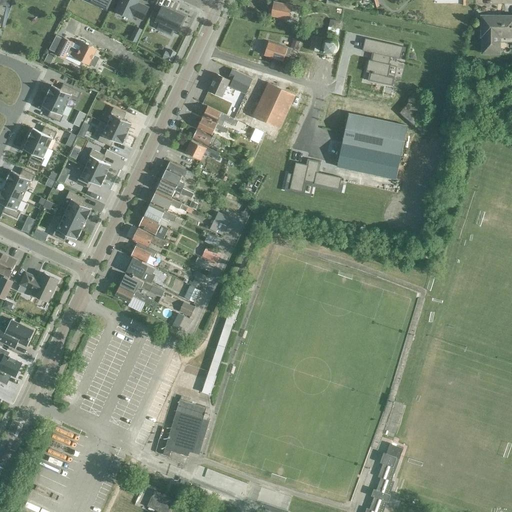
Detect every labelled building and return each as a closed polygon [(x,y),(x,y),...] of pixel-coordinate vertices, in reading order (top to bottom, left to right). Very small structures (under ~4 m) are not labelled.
[(102,0),(94,0),(100,3),(98,7),(106,11),(110,4),(102,0)] [(137,4),(138,0),(120,0),(115,10),(130,17),(132,14),(142,19),(148,8),(141,5),(140,6),(137,4)] [(300,13),(301,8),(274,2),(271,15),(288,19),(289,11),(300,13)] [(162,7),(155,22),(159,24),(157,29),(169,34),(172,30),(176,32),(183,17),(162,7)] [(511,41),(511,16),(504,16),(504,15),(501,15),(501,16),(481,16),(481,37),(482,37),(482,53),(499,53),(499,41),(511,41)] [(330,20),(329,27),(338,29),(340,22),(330,20)] [(134,31),(130,40),(136,43),(140,33),(134,31)] [(56,36),(49,49),(56,53),(55,54),(64,59),(65,59),(79,66),(81,62),(89,66),(89,64),(94,67),(99,58),(94,55),(97,49),(83,42),(79,51),(71,46),(73,43),(63,38),(63,39),(56,36)] [(318,52),(321,39),(312,37),(309,50),(318,52)] [(322,42),(321,45),(321,48),(322,50),(324,52),(326,54),(329,55),(332,55),(335,53),(338,50),(339,47),(338,44),(337,41),(335,39),(332,38),(329,38),(326,38),(324,40),(322,42)] [(297,50),(300,41),(293,39),(291,48),(297,50)] [(365,39),(362,51),(373,53),(371,60),(368,60),(366,72),(370,73),(369,80),(367,80),(367,81),(392,86),(393,85),(392,85),(394,78),(388,76),(390,65),(389,64),(391,57),(400,59),(403,47),(365,39)] [(291,49),(290,49),(268,42),(267,45),(265,46),(264,50),(265,52),(264,55),(283,61),(285,55),(288,56),(291,49)] [(165,51),(162,58),(172,62),(176,53),(169,50),(168,53),(165,51)] [(47,55),(44,62),(50,64),(53,58),(47,55)] [(232,70),(229,77),(233,79),(230,87),(246,94),(252,80),(232,70)] [(222,97),(229,81),(215,74),(208,91),(222,97)] [(253,116),(248,126),(275,138),(289,108),(294,95),(267,83),(252,116),(253,116)] [(50,87),(46,96),(66,106),(71,96),(78,99),(81,92),(63,84),(60,90),(52,86),(51,87),(50,87)] [(47,97),(42,107),(51,111),(48,117),(60,122),(63,116),(62,115),(66,106),(46,96),(47,97)] [(203,110),(202,114),(202,115),(202,117),(216,124),(217,123),(216,123),(218,118),(226,122),(226,121),(230,123),(235,126),(236,123),(237,121),(233,118),(207,106),(205,110),(203,110)] [(112,115),(107,125),(127,134),(131,124),(123,120),(126,114),(114,108),(110,114),(112,115)] [(79,112),(76,118),(83,121),(86,115),(79,112)] [(349,114),(338,167),(396,179),(407,126),(349,114)] [(216,124),(202,117),(200,121),(198,122),(197,125),(197,126),(197,128),(211,135),(214,128),(225,133),(227,129),(223,127),(216,124)] [(101,134),(98,140),(110,146),(113,140),(121,144),(122,143),(123,143),(127,134),(107,125),(102,134),(101,134)] [(31,130),(27,139),(47,148),(52,139),(53,139),(56,133),(44,127),(42,133),(33,129),(32,130),(31,130)] [(80,129),(77,135),(83,137),(86,132),(80,129)] [(207,146),(212,137),(196,130),(191,139),(207,146)] [(219,146),(222,140),(215,136),(212,142),(219,146)] [(28,140),(23,150),(32,154),(29,160),(41,165),(44,159),(43,158),(47,148),(27,139),(28,140)] [(191,141),(185,152),(201,159),(204,153),(217,159),(219,154),(206,147),(206,148),(191,141)] [(90,157),(86,167),(106,176),(105,175),(110,165),(101,161),(104,155),(92,150),(89,156),(90,157)] [(288,173),(286,182),(291,183),(289,189),(302,192),(305,181),(314,183),(313,184),(323,186),(339,190),(340,185),(343,186),(343,185),(340,184),(341,178),(317,172),(319,163),(320,163),(320,162),(307,159),(307,160),(308,160),(307,165),(295,163),(293,174),(288,173)] [(161,179),(182,189),(184,184),(179,182),(182,176),(185,177),(186,175),(192,177),(194,174),(169,163),(161,179)] [(80,176),(76,182),(88,188),(91,182),(100,186),(101,185),(106,176),(86,167),(81,176),(80,176)] [(10,172),(5,181),(26,191),(30,181),(32,182),(35,175),(23,169),(20,175),(11,171),(10,172)] [(60,175),(57,180),(63,183),(66,178),(60,175)] [(182,189),(161,179),(156,189),(172,197),(175,191),(180,193),(181,193),(191,198),(193,194),(182,189)] [(1,191),(21,201),(26,191),(5,181),(6,182),(2,191),(1,191)] [(1,191),(0,192),(0,203),(5,206),(3,212),(17,219),(20,212),(16,210),(21,201),(1,191)] [(185,211),(188,207),(155,191),(150,202),(168,210),(170,204),(185,211)] [(69,192),(66,198),(71,200),(66,210),(87,220),(91,211),(90,210),(91,209),(82,205),(85,199),(69,192)] [(254,203),(249,201),(243,214),(247,216),(254,203)] [(191,202),(189,207),(195,210),(197,205),(191,202)] [(149,204),(144,216),(158,223),(166,227),(169,219),(181,224),(183,220),(149,204)] [(66,210),(62,220),(82,230),(82,229),(81,229),(86,220),(87,220),(66,210)] [(227,226),(231,218),(218,212),(215,220),(227,226)] [(144,216),(139,226),(155,234),(154,236),(162,240),(168,228),(158,223),(144,216)] [(56,229),(53,236),(65,241),(67,236),(76,240),(77,238),(78,239),(82,230),(62,220),(57,230),(56,229)] [(227,226),(214,221),(210,230),(222,236),(227,226)] [(148,248),(151,241),(163,246),(166,242),(162,240),(154,236),(138,228),(132,241),(137,243),(148,248)] [(208,234),(204,242),(217,248),(220,240),(208,234)] [(133,250),(131,253),(132,255),(131,256),(146,263),(153,267),(156,260),(153,258),(155,254),(156,252),(148,248),(137,243),(134,250),(133,250)] [(206,249),(203,256),(217,263),(220,256),(206,249)] [(17,261),(0,252),(0,272),(5,275),(3,277),(2,277),(0,281),(0,298),(4,300),(13,282),(7,279),(8,277),(9,277),(17,261)] [(198,258),(195,264),(206,270),(209,263),(198,258)] [(128,266),(125,271),(127,271),(126,272),(141,279),(151,284),(155,275),(153,274),(155,270),(132,259),(129,267),(128,266)] [(35,291),(33,294),(48,301),(58,280),(43,273),(40,279),(26,273),(20,285),(35,291)] [(204,285),(207,278),(198,273),(192,285),(205,292),(207,287),(204,285)] [(122,278),(120,282),(120,285),(135,293),(138,286),(141,288),(141,287),(150,291),(161,297),(164,292),(152,286),(132,277),(132,278),(125,274),(123,279),(122,278)] [(120,285),(115,296),(129,303),(133,295),(136,296),(135,298),(141,301),(156,308),(158,304),(143,297),(135,293),(120,285)] [(185,298),(195,303),(201,291),(191,286),(185,298)] [(6,300),(2,308),(9,311),(13,304),(6,300)] [(184,303),(179,312),(190,318),(195,308),(184,303)] [(178,328),(181,330),(186,333),(192,320),(184,316),(178,328)] [(0,326),(0,341),(15,349),(15,348),(12,347),(13,346),(14,342),(17,342),(18,342),(27,347),(34,331),(11,320),(6,330),(0,326)] [(0,347),(0,354),(4,356),(1,361),(0,363),(0,381),(6,384),(11,375),(15,377),(22,363),(8,356),(10,352),(0,347)] [(165,449),(163,455),(169,457),(171,451),(188,456),(189,452),(193,453),(207,407),(180,399),(177,411),(165,449)] [(386,454),(396,458),(399,459),(403,449),(390,444),(386,454)] [(396,458),(386,454),(383,453),(380,463),(382,464),(378,477),(380,478),(376,490),(373,489),(371,496),(374,497),(369,510),(366,509),(365,511),(383,511),(387,502),(388,503),(391,495),(390,495),(394,482),(392,481),(396,468),(393,467),(396,458)] [(158,511),(168,511),(174,499),(154,490),(147,507),(158,511)]
